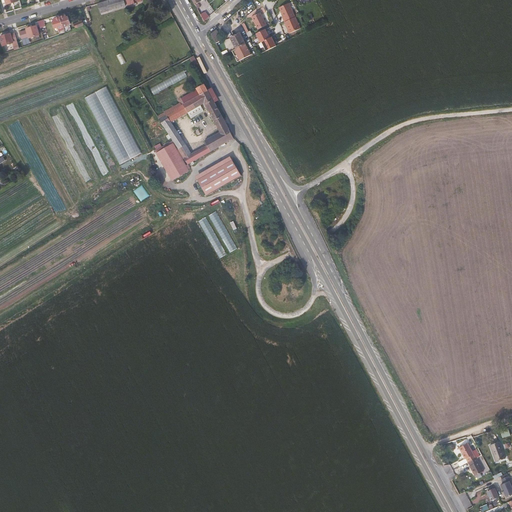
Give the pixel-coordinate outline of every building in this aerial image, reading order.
[(111,0),(98,4),(101,14),(126,6),(123,0),(111,0)] [(192,0),(201,16),(203,15),(200,10),(201,9),(198,3),(201,2),(199,0),(192,0)] [(279,8),(290,34),(301,30),(290,4),(279,8)] [(262,15),(253,18),(259,30),(267,27),(262,15)] [(66,18),(65,16),(60,18),(63,28),(69,27),(68,25),(71,25),(69,17),(66,18)] [(61,29),(62,33),(65,33),(63,28),(60,18),(55,19),(55,21),(53,22),(55,29),(57,29),(57,30),(61,29)] [(87,24),(87,22),(83,23),(82,20),(79,21),(80,23),(74,25),(75,29),(81,27),(80,26),(87,24)] [(26,29),(29,39),(39,35),(36,26),(26,29)] [(218,39),(221,37),(217,30),(211,35),(215,42),(218,39)] [(267,31),(258,35),(262,44),(264,43),(268,51),(278,47),(273,38),(271,39),(267,31)] [(10,34),(6,35),(5,33),(3,34),(4,36),(0,37),(3,47),(13,43),(10,34)] [(231,38),(237,49),(245,44),(240,34),(231,38)] [(248,46),(234,52),(239,62),(253,56),(248,46)] [(173,142),(174,143),(188,166),(215,150),(234,139),(215,103),(208,91),(205,85),(197,89),(198,90),(182,99),(185,104),(182,106),(181,103),(165,113),(167,116),(159,120),(173,142)] [(215,103),(218,102),(211,89),(208,91),(215,103)] [(188,166),(174,143),(156,153),(172,181),(191,170),(188,166)] [(196,177),(198,181),(233,160),(231,157),(196,177)] [(198,181),(208,196),(242,177),(233,160),(198,181)] [(497,461),(506,458),(499,441),(490,445),(497,461)] [(468,462),(469,461),(477,459),(476,458),(468,442),(459,447),(465,459),(466,458),(468,462)] [(470,466),(475,476),(484,471),(477,459),(469,461),(470,465),(470,466)] [(511,495),(511,486),(510,482),(511,481),(509,476),(502,479),(504,484),(501,486),(507,498),(511,495)] [(492,501),(499,498),(499,497),(496,489),(496,490),(495,489),(488,492),(492,501)]
